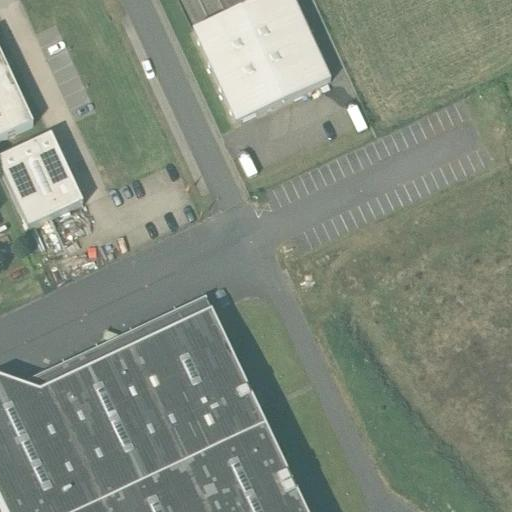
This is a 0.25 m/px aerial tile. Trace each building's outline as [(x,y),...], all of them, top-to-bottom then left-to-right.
[(265,0),(224,19),(217,22),(201,29),(191,34),(234,129),(330,85),(290,0),(265,0)] [(215,0),(224,19),(265,0),(215,0)] [(0,142),(32,128),(0,57),(0,142)] [(50,139),(0,161),(0,175),(27,234),(82,208),(50,139)] [(302,511),(212,318),(40,398),(0,384),(0,511),(302,511)]
